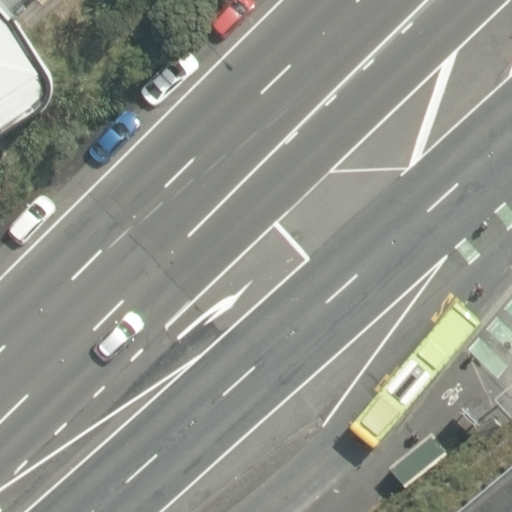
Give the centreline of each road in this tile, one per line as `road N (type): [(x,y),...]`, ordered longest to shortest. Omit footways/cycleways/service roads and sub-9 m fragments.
road 1 (primary): [(511,137),(84,511)]
road 2 (primary): [(0,352),(364,0)]
